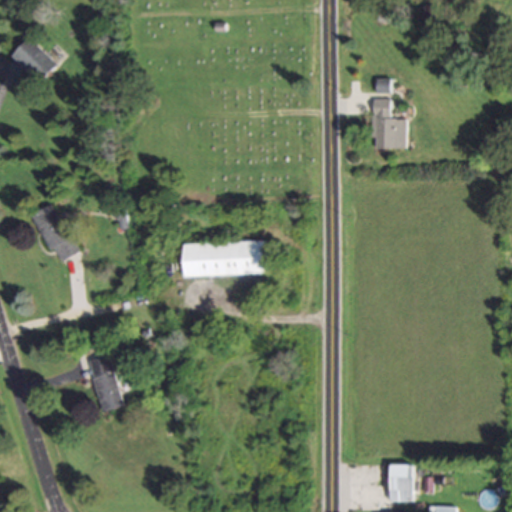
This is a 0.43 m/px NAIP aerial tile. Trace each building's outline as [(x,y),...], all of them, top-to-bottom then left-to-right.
[(43,80),(58,60),(27,37),(12,57),(43,80)] [(374,79),(374,90),(387,90),(387,79),(374,79)] [(405,149),(405,119),(390,119),(390,98),(371,98),(371,149),(405,149)] [(56,262),(75,252),(51,204),(32,214),(56,262)] [(182,276),(265,273),(264,241),(181,244),(182,276)] [(86,360),(100,412),(121,406),(107,354),(86,360)] [(390,502),(411,502),(411,464),(390,464),(390,502)]
